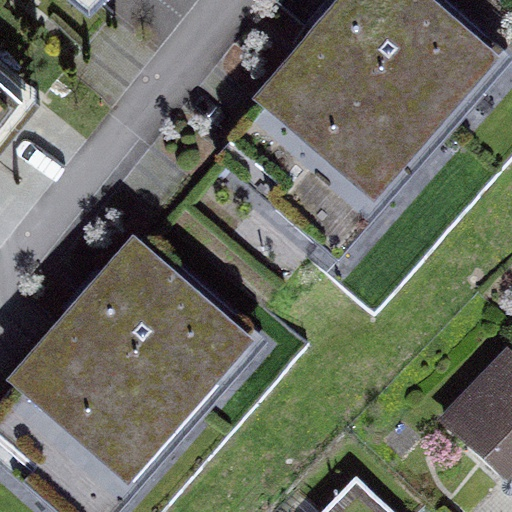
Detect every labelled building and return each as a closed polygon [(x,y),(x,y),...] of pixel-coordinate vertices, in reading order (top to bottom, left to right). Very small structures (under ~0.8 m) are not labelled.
[(402,0),(340,0),(244,110),(363,214),(487,73),(402,0)] [(0,77),(0,131),(27,98),(0,77)] [(119,256),(0,392),(0,400),(115,501),(239,360),(119,256)] [(511,368),(509,365),(454,421),(511,477),(511,368)] [(0,431),(0,470),(41,511),(107,511),(13,418),(0,431)] [(377,511),(356,493),(338,511),(377,511)]
